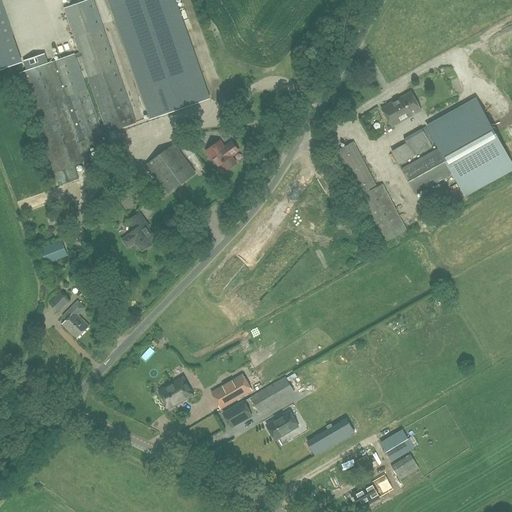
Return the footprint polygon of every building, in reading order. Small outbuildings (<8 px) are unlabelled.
[(0,0),(0,69),(22,62),(0,0)] [(112,140),(109,132),(135,123),(116,68),(102,27),(92,0),(88,0),(65,8),(80,53),(75,55),(22,73),(20,73),(55,172),(56,172),(61,185),(80,178),(75,165),(82,163),(82,162),(91,159),(88,149),(112,140)] [(204,86),(174,0),(109,0),(150,117),(190,103),(189,103),(186,92),(204,86)] [(392,127),(421,110),(411,92),(382,108),(392,127)] [(426,125),(439,148),(402,169),(415,194),(453,173),(466,196),(511,170),(511,162),(476,97),(426,125)] [(400,164),(432,147),(430,143),(433,141),(426,127),(422,128),(423,129),(405,139),(407,144),(393,152),(400,164)] [(256,148),(261,142),(263,139),(253,130),(251,133),(250,133),(245,138),(256,148)] [(225,148),(220,141),(206,152),(222,173),(236,163),(231,156),(238,151),(232,142),(225,148)] [(377,188),(353,142),(336,151),(360,197),(384,243),(407,231),(382,185),(377,188)] [(168,193),(195,173),(174,145),(146,165),(168,193)] [(142,250),(156,240),(147,229),(149,227),(139,214),(129,220),(136,229),(129,234),(129,235),(124,238),(124,242),(126,245),(130,246),(136,241),(142,250)] [(46,264),(67,255),(62,241),(40,249),(46,264)] [(57,312),(69,301),(60,292),(49,304),(57,312)] [(76,338),(89,326),(78,315),(85,308),(78,301),(63,316),(67,320),(62,324),(76,338)] [(220,410),(252,391),(242,374),(210,393),(220,410)] [(259,413),(294,393),(285,377),(250,397),(259,413)] [(173,383),(159,391),(169,409),(175,405),(174,402),(179,399),(180,402),(193,395),(186,382),(176,388),(173,383)] [(231,427),(251,416),(243,402),(223,413),(231,427)] [(275,441),(299,427),(289,411),(266,425),(275,441)] [(348,419),(308,442),(315,454),(355,431),(348,419)] [(401,429),(380,442),(391,461),(413,447),(401,429)] [(367,455),(356,461),(362,473),(374,468),(367,455)] [(411,456),(391,467),(399,480),(418,469),(411,456)] [(360,509),(393,490),(384,474),(351,493),(360,509)]
